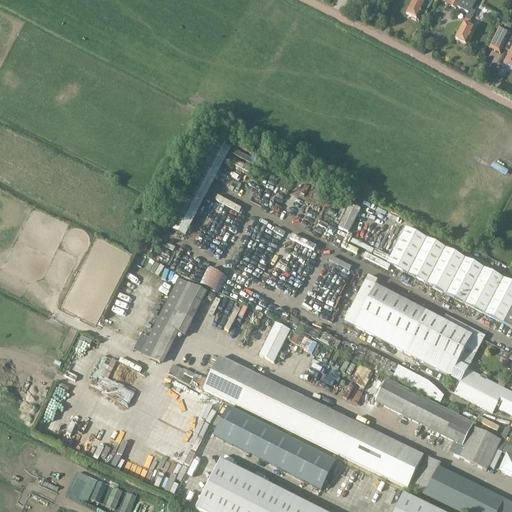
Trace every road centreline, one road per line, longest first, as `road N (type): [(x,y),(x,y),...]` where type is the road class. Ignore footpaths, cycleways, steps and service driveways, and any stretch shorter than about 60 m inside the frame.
road 1 (unknown): [(511,495),(203,340)]
road 2 (residential): [(304,0),(511,106)]
